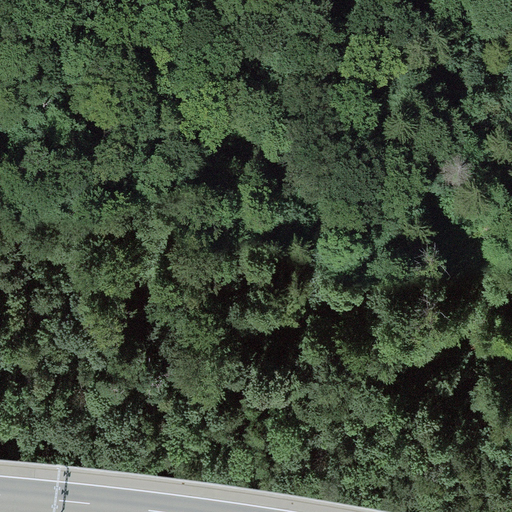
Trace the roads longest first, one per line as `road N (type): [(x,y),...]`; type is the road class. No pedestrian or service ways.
road 1 (track): [(511,222),(192,378)]
road 2 (motorway): [(146,511),(0,496)]
